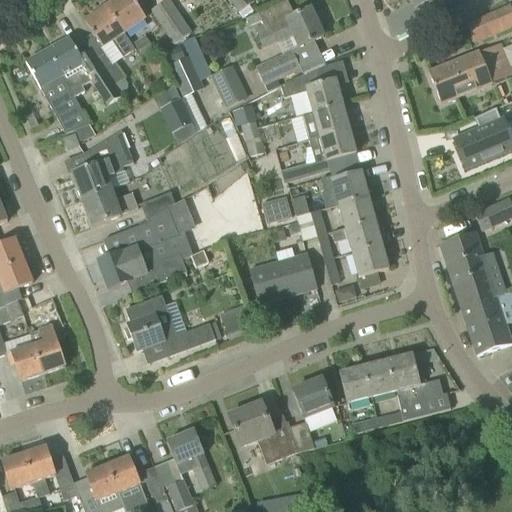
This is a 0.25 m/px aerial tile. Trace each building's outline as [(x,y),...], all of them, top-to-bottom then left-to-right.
[(129,0),(120,0),(105,10),(124,37),(146,23),(135,6),(134,7),(129,0)] [(226,0),(237,15),(253,4),(250,0),(226,0)] [(408,0),(414,10),(433,0),(408,0)] [(149,14),(172,48),(190,35),(167,1),(149,14)] [(323,39),(310,11),(293,18),(286,3),(257,16),(261,24),(266,34),(269,32),(275,46),(290,39),(296,51),(313,43),(323,39)] [(134,52),(130,47),(124,37),(105,10),(85,24),(93,37),(93,38),(95,41),(96,41),(103,52),(112,46),(122,60),(134,52)] [(467,28),(474,43),(511,26),(511,17),(509,10),(467,28)] [(257,16),(245,22),(249,30),(261,24),(257,16)] [(130,47),(134,52),(139,60),(153,51),(144,38),(130,47)] [(25,65),(65,136),(83,130),(88,127),(73,100),(84,94),(81,89),(91,84),(107,109),(120,100),(113,88),(97,64),(96,64),(89,53),(79,60),(69,41),(25,65)] [(428,75),(440,107),(511,78),(499,46),(428,75)] [(177,48),(161,56),(167,69),(168,68),(182,100),(203,91),(195,75),(189,60),(184,62),(177,48)] [(298,72),(290,54),(255,70),(263,89),(298,72)] [(107,56),(97,64),(113,88),(124,81),(107,56)] [(147,63),(153,75),(163,70),(158,58),(147,63)] [(305,95),(311,116),(342,107),(335,83),(329,84),(324,67),(279,89),(283,101),(305,95)] [(180,102),(164,109),(170,122),(186,115),(180,102)] [(314,126),(318,140),(349,131),(342,107),(311,116),(302,118),(305,129),(314,126)] [(479,133),(454,143),(466,170),(507,153),(511,151),(511,147),(502,123),(500,124),(496,112),(496,111),(474,121),(474,123),(475,122),(479,133)] [(260,147),(256,131),(254,124),(239,128),(248,160),(264,155),(262,147),(260,147)] [(349,131),(318,140),(308,143),(314,165),(306,168),(306,167),(280,174),(284,187),(329,174),(326,164),(355,156),(349,131)] [(72,176),(82,202),(111,191),(107,180),(123,174),(121,170),(132,166),(120,134),(83,157),(88,170),(72,176)] [(63,142),(67,152),(78,148),(74,137),(63,142)] [(156,162),(149,166),(152,170),(159,166),(156,162)] [(245,163),(238,167),(242,173),(248,170),(245,163)] [(330,183),(337,208),(368,199),(367,195),(369,194),(371,192),(369,186),(366,184),(364,185),(361,175),(330,183)] [(111,191),(82,202),(92,229),(121,218),(121,217),(136,211),(131,197),(115,203),(111,191)] [(139,207),(145,223),(167,211),(167,212),(175,209),(169,195),(139,207)] [(308,215),(303,198),(290,202),(296,219),(308,215)] [(337,208),(343,232),(374,223),(368,199),(337,208)] [(285,200),(261,207),(266,228),(291,220),(285,200)] [(474,218),(481,234),(511,220),(511,210),(509,202),(474,218)] [(167,211),(145,223),(146,226),(137,229),(144,247),(98,264),(108,291),(129,284),(133,296),(183,278),(183,277),(185,276),(180,264),(181,264),(178,257),(147,269),(141,252),(177,239),(167,212),(167,211)] [(301,244),(316,240),(326,237),(319,213),(295,220),(297,226),(299,234),(301,244)] [(347,242),(351,256),(381,247),(380,242),(382,241),(384,239),(382,233),(379,231),(377,232),(374,223),(343,232),(331,236),(333,245),(347,242)] [(297,226),(288,228),(291,236),(299,234),(297,226)] [(475,236),(439,248),(455,294),(459,308),(460,312),(496,300),(505,297),(493,260),(483,263),(482,259),(483,259),(481,255),(475,236)] [(316,240),(323,264),(332,261),(326,237),(316,240)] [(0,247),(0,273),(23,264),(14,242),(0,247)] [(381,247),(351,256),(358,280),(388,272),(381,247)] [(208,265),(203,254),(190,259),(195,271),(208,265)] [(305,256),(277,264),(287,300),(316,292),(305,256)] [(332,261),(323,264),(329,288),(339,285),(332,261)] [(0,310),(13,305),(13,304),(9,294),(32,285),(23,264),(0,273),(0,310)] [(287,300),(277,264),(249,272),(259,308),(287,300)] [(334,293),(338,305),(356,300),(352,287),(334,293)] [(36,295),(17,302),(23,319),(22,319),(23,321),(43,313),(36,295)] [(496,300),(460,312),(476,359),(495,353),(511,347),(506,328),(511,326),(511,315),(506,297),(505,297),(496,300)] [(142,353),(147,368),(214,343),(209,327),(175,339),(161,299),(124,312),(129,325),(125,327),(127,330),(123,332),(127,342),(131,341),(136,355),(142,353)] [(0,359),(6,357),(10,369),(15,368),(20,384),(42,376),(29,337),(28,338),(2,346),(0,338),(0,328),(22,319),(23,319),(17,302),(13,304),(13,305),(0,310),(0,359)] [(221,322),(227,338),(253,328),(247,312),(221,322)] [(28,337),(28,338),(29,337),(42,376),(64,369),(51,329),(28,337)] [(395,394),(402,424),(450,412),(446,396),(442,397),(439,387),(421,392),(412,357),(387,363),(395,394)] [(371,401),(395,394),(387,363),(363,369),(371,401)] [(346,407),(371,401),(363,369),(338,376),(346,407)] [(293,394),(303,421),(333,410),(322,382),(293,394)] [(288,430),(290,430),(288,424),(286,425),(283,418),(268,424),(260,406),(229,419),(241,451),(256,445),(265,468),(296,456),(288,430)] [(398,416),(376,421),(379,430),(400,425),(398,416)] [(379,430),(376,421),(351,427),(353,436),(379,430)] [(306,425),(290,430),(288,430),(296,456),(314,449),(306,425)] [(166,444),(180,477),(192,472),(193,476),(208,469),(193,433),(166,444)] [(45,450),(23,457),(33,485),(38,501),(49,497),(44,482),(54,478),(45,450)] [(11,496),(2,499),(4,506),(6,511),(40,511),(37,501),(38,501),(33,485),(23,457),(1,464),(11,496)] [(128,460),(107,469),(123,509),(133,504),(129,492),(139,488),(136,479),(128,460)] [(94,501),(81,506),(83,511),(119,511),(123,511),(122,509),(123,509),(107,469),(85,477),(92,496),(94,501)] [(155,511),(171,511),(163,491),(154,470),(141,475),(155,511)] [(56,483),(62,502),(62,504),(76,500),(69,478),(56,483)] [(163,491),(171,511),(246,511),(245,509),(229,511),(195,511),(194,507),(193,508),(182,482),(163,491)]
